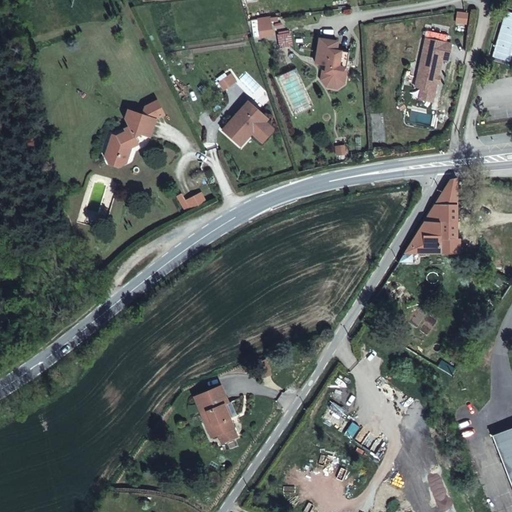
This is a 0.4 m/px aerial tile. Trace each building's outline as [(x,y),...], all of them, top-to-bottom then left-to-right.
[(511,23),(503,22),(499,39),(511,42),(511,23)] [(426,39),(415,88),(422,90),(419,104),(433,107),(443,64),(449,66),(454,45),(426,39)] [(511,42),(499,39),(492,65),(511,70),(511,42)] [(339,46),(321,43),(317,67),(325,69),(328,69),(327,77),(328,77),(327,82),(331,86),(337,87),(341,84),(342,79),(344,79),(344,71),(347,71),(350,71),(350,56),(338,55),(339,46)] [(328,69),(325,69),(323,84),(328,91),(339,92),(346,88),(347,71),(344,71),(344,79),(342,79),(341,84),(337,87),(331,86),(327,82),(328,77),(327,77),(328,69)] [(235,147),(268,124),(253,104),(221,127),(235,147)] [(126,166),(137,167),(137,154),(152,155),(153,149),(146,148),(140,143),(144,137),(154,138),(155,122),(127,120),(126,132),(129,137),(118,149),(115,149),(112,167),(117,172),(126,166)] [(116,179),(129,181),(136,181),(137,177),(137,167),(126,166),(117,172),(116,179)] [(456,237),(458,180),(450,180),(414,238),(456,237)] [(413,253),(462,253),(461,237),(456,237),(414,238),(398,264),(412,265),(413,253)] [(274,385),(268,369),(257,372),(264,389),(274,385)] [(218,396),(192,407),(200,425),(204,423),(214,447),(222,443),(225,450),(235,446),(233,439),(223,415),(226,414),(218,396)] [(511,430),(493,438),(511,489),(511,430)]
